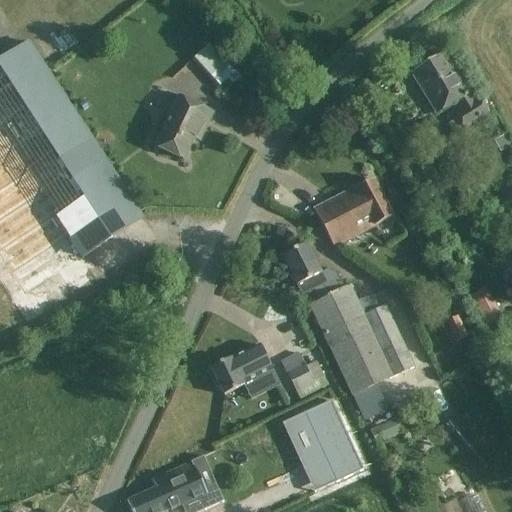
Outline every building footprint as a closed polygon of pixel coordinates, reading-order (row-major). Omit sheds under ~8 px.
[(29,43),(0,61),(0,294),(4,292),(26,327),(98,280),(85,259),(145,220),(29,43)] [(190,60),(213,84),(230,67),(207,44),(190,60)] [(437,116),(457,104),(462,111),(458,113),(457,117),(463,128),(468,129),(490,115),(480,99),(474,102),(470,95),(469,96),(443,54),(412,74),(437,116)] [(156,148),(183,161),(196,135),(201,137),(212,114),(180,98),(156,148)] [(494,141),(501,153),(511,146),(505,134),(494,141)] [(398,146),(409,163),(423,154),(412,137),(398,146)] [(373,180),(354,191),(354,190),(313,211),(333,249),(393,218),(373,180)] [(306,245),(282,258),(302,297),(314,291),(320,302),(344,291),(337,278),(327,272),(321,275),(306,245)] [(365,317),(351,287),(344,291),(320,302),(308,307),(351,399),(414,369),(385,307),(365,317)] [(485,326),(501,318),(486,289),(471,296),(485,326)] [(445,324),(456,344),(468,339),(458,318),(445,324)] [(231,359),(210,369),(224,397),(245,387),(244,385),(272,371),(260,346),(232,360),(231,359)] [(281,363),(300,401),(328,386),(316,363),(306,368),(298,354),(281,363)] [(360,464),(333,406),(306,419),(334,476),(360,464)] [(363,420),(373,444),(398,432),(387,409),(363,420)] [(127,501),(126,501),(130,511),(165,511),(169,510),(170,511),(178,508),(178,507),(180,506),(206,494),(201,483),(197,475),(208,470),(203,458),(190,463),(191,464),(153,481),(153,479),(151,480),(156,490),(128,502),(127,501)]
